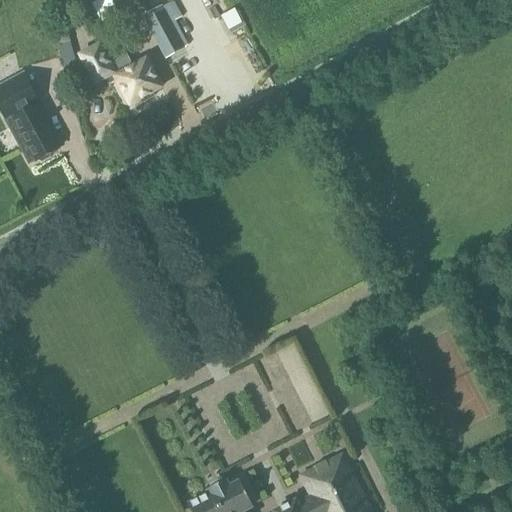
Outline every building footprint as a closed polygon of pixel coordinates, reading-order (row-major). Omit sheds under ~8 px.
[(186,50),(162,5),(143,16),(167,60),(186,50)] [(79,57),(95,86),(105,80),(109,86),(117,82),(130,106),(141,100),(143,103),(155,97),(153,93),(162,88),(146,59),(133,67),(126,53),(108,63),(98,46),(79,57)] [(24,75),(0,87),(0,107),(8,123),(9,122),(23,148),(22,149),(30,164),(36,160),(37,162),(38,161),(42,163),(51,159),(51,154),(59,150),(44,122),(36,108),(41,106),(24,75)] [(442,431),(485,410),(466,370),(461,372),(442,331),(403,350),(442,431)] [(219,355),(225,366),(257,350),(251,339),(219,355)] [(193,511),(372,511),(343,455),(302,476),(312,497),(298,504),(297,501),(275,511),(248,511),(247,510),(254,507),(252,502),(255,500),(247,484),(243,486),(241,482),(230,487),(227,481),(208,490),(210,494),(190,504),(193,511)]
